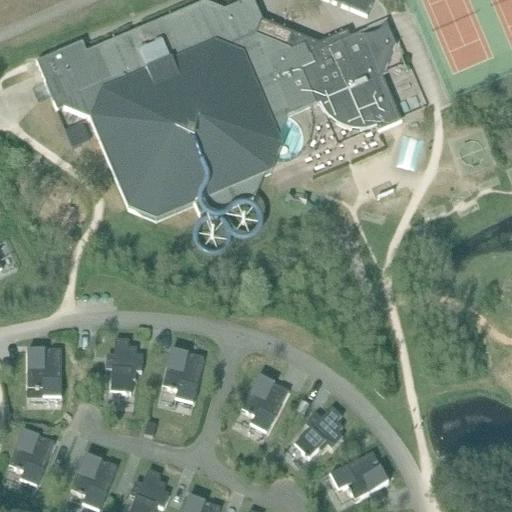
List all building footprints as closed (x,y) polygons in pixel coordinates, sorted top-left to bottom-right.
[(321,0),(366,18),(373,0),(321,0)] [(82,46),(36,66),(57,115),(64,112),(91,122),(130,213),(158,224),(196,208),(200,218),(212,213),(214,218),(256,200),(265,178),(272,175),(283,148),(280,141),(289,119),(321,105),(324,113),(329,120),(336,125),(344,129),(352,132),(361,133),(369,132),(377,128),(379,133),(403,123),(384,78),(396,46),(387,24),(386,24),(383,29),(379,32),(375,35),(370,37),(364,37),(359,35),(315,54),(311,47),(261,27),(262,23),(253,1),(224,13),(205,5),(86,55),(82,46)] [(82,126),(63,134),(71,152),(89,144),(82,126)] [(128,398),(130,398),(131,384),(135,385),(135,376),(141,376),(142,360),(135,360),(136,352),(128,352),(128,345),(114,344),(113,364),(106,363),(105,374),(111,374),(110,397),(125,398),(125,400),(128,400),(128,398)] [(61,382),(60,354),(49,354),(49,360),(44,360),(44,354),(27,354),(26,393),(35,393),(35,395),(38,395),(38,393),(42,393),(42,403),(60,403),(60,382),(61,382)] [(198,381),(203,362),(193,360),(191,365),(186,364),(187,358),(171,354),(162,391),(170,393),(169,395),(172,396),(172,394),(177,395),(174,405),(192,409),(197,389),(199,382),(198,381)] [(7,366),(0,367),(0,372),(1,379),(9,378),(7,366)] [(265,439),(288,396),(279,391),(276,396),(271,393),(274,388),(258,380),(241,414),(248,418),(247,420),(250,421),(251,419),(254,421),(249,430),(265,439)] [(307,462),(308,463),(318,454),(321,456),(327,450),(331,454),(342,442),(337,437),(342,432),(336,426),(341,421),(331,412),(317,426),(312,421),(304,429),(309,433),(293,449),(305,460),(303,462),(305,464),(307,462)] [(155,429),(146,426),(143,439),(152,441),(155,429)] [(36,492),(54,447),(44,443),(42,448),(37,446),(39,441),(23,435),(9,470),(16,473),(16,475),(18,476),(19,474),(23,476),(19,486),(36,492)] [(377,466),(372,457),(329,480),(337,496),(346,491),(348,495),(346,496),(348,498),(350,497),(354,505),(387,487),(379,471),(374,474),(371,469),(377,466)] [(106,498),(116,471),(106,467),(104,473),(99,471),(101,465),(85,459),(78,477),(77,477),(70,495),(79,498),(78,500),(81,501),(81,499),(85,500),(82,510),(86,511),(100,511),(106,498)] [(156,511),(157,511),(159,511),(162,511),(168,498),(162,496),(165,489),(157,486),(160,479),(147,475),(140,493),(133,490),(129,500),(135,502),(130,511),(156,511)] [(218,511),(209,508),(207,511),(202,511),(205,507),(189,500),(183,511),(218,511)]
